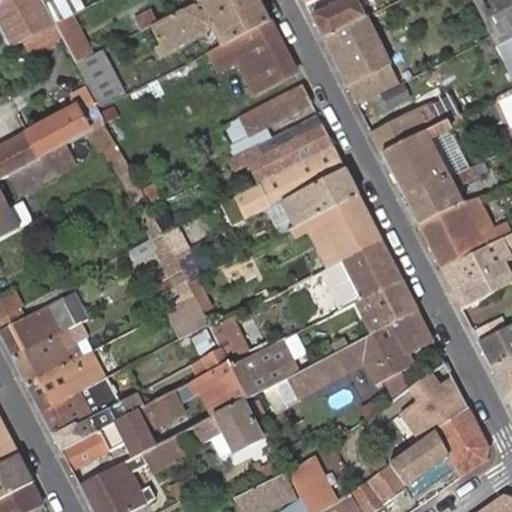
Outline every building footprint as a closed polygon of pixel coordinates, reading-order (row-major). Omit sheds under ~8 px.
[(0,0),(0,31),(10,51),(56,26),(45,7),(41,0),(0,0)] [(227,45),(269,23),(256,0),(205,0),(204,1),(199,3),(159,24),(150,28),(161,47),(153,52),(157,60),(174,51),(171,43),(206,24),(203,17),(210,14),(217,26),(214,28),(219,40),(223,38),(227,45)] [(354,0),(348,0),(311,16),(323,40),(365,19),(354,0)] [(511,0),(472,0),(495,47),(511,38),(511,0)] [(142,33),(150,28),(159,24),(153,13),(136,22),(142,33)] [(56,26),(76,67),(93,57),(72,17),(56,26)] [(365,19),(323,40),(357,106),(399,85),(365,19)] [(255,94),(294,74),(269,23),(227,45),(210,54),(220,71),(228,67),(239,62),(255,94)] [(511,38),(495,47),(511,80),(511,38)] [(311,107),(302,88),(225,128),(236,150),(231,153),(235,160),(258,148),(272,141),(266,130),(311,107)] [(422,110),(372,135),(382,155),(432,128),(430,125),(448,116),(439,97),(420,106),(422,110)] [(41,161),(42,160),(87,136),(90,135),(76,110),(27,136),(41,161)] [(105,127),(107,126),(101,115),(90,121),(96,132),(105,127)] [(263,158),(322,127),(317,117),(272,141),(258,148),(263,158)] [(433,129),(432,128),(382,155),(406,201),(451,178),(446,168),(431,139),(450,129),(450,131),(456,127),(454,122),(446,125),(445,123),(433,129)] [(150,240),(162,235),(131,169),(105,127),(96,132),(90,135),(87,136),(97,153),(102,150),(119,175),(150,240)] [(235,160),(230,163),(235,173),(249,165),(254,176),(243,182),(247,190),(331,145),(322,127),(263,158),(258,148),(235,160)] [(451,178),(470,169),(450,131),(450,129),(431,139),(446,168),(451,178)] [(0,150),(0,182),(9,177),(41,161),(27,136),(0,150)] [(332,147),(237,198),(248,221),(283,203),(344,171),(332,147)] [(9,177),(20,197),(52,180),(42,160),(41,161),(9,177)] [(283,203),(296,229),(358,198),(344,171),(283,203)] [(406,201),(418,226),(464,203),(461,196),(451,178),(406,201)] [(0,213),(0,210),(6,207),(0,195),(0,241),(11,235),(0,213)] [(322,224),(341,262),(381,242),(358,198),(296,229),(292,231),(296,238),(308,231),(322,224)] [(491,230),(475,199),(464,203),(469,213),(477,230),(483,242),(486,240),(491,230)] [(442,271),(511,236),(505,224),(491,230),(486,240),(483,242),(477,230),(469,213),(464,203),(418,226),(442,271)] [(19,231),(6,207),(0,210),(0,213),(11,235),(19,231)] [(308,231),(328,269),(341,262),(322,224),(308,231)] [(178,229),(162,237),(164,239),(174,260),(190,253),(178,229)] [(442,271),(462,311),(511,285),(511,277),(505,264),(511,259),(511,235),(511,236),(442,271)] [(155,275),(159,283),(170,278),(180,272),(174,260),(164,239),(156,243),(159,250),(156,252),(165,270),(155,275)] [(362,303),(402,284),(381,242),(341,262),(328,269),(310,278),(316,287),(335,278),(334,275),(345,270),(362,303)] [(190,253),(174,260),(180,272),(187,285),(197,280),(202,277),(190,253)] [(180,272),(170,278),(180,297),(175,300),(178,306),(193,298),(187,285),(180,272)] [(203,291),(197,280),(187,285),(193,298),(201,313),(212,307),(203,291)] [(393,326),(417,313),(402,284),(362,303),(357,305),(373,336),(393,326)] [(0,319),(21,308),(13,291),(0,297),(0,319)] [(180,341),(192,333),(207,325),(201,313),(193,298),(178,306),(164,314),(180,341)] [(25,318),(21,308),(0,319),(0,335),(13,360),(60,335),(75,328),(61,300),(25,318)] [(511,321),(508,313),(470,330),(511,418),(511,321)] [(203,356),(219,348),(207,325),(192,333),(203,356)] [(373,336),(293,378),(300,392),(365,359),(377,384),(385,380),(403,371),(413,366),(393,326),(373,336)] [(60,335),(13,360),(27,386),(74,362),(60,335)] [(246,400),(247,402),(288,380),(285,375),(278,378),(265,350),(228,368),(246,400)] [(74,362),(27,386),(41,414),(96,384),(82,357),(74,362)] [(168,441),(173,438),(213,417),(241,402),(246,400),(228,368),(226,363),(126,417),(105,428),(60,452),(71,473),(126,446),(133,459),(168,441)] [(394,399),(392,401),(400,412),(451,378),(445,365),(411,388),(394,399)] [(403,371),(385,380),(394,399),(411,388),(403,371)] [(451,378),(400,412),(422,442),(435,433),(467,410),(451,378)] [(96,384),(41,414),(53,437),(97,413),(118,402),(106,379),(96,384)] [(105,428),(126,417),(118,402),(97,413),(105,428)] [(241,402),(213,417),(232,454),(259,441),(241,402)] [(435,433),(458,479),(484,461),(488,449),(467,410),(435,433)] [(53,437),(60,452),(105,428),(97,413),(53,437)] [(0,466),(19,456),(0,420),(0,466)] [(347,495),(358,511),(374,511),(405,490),(413,498),(445,474),(452,484),(458,479),(435,433),(422,442),(347,495)] [(79,487),(91,511),(132,511),(145,505),(130,475),(141,470),(174,452),(168,441),(133,459),(79,487)] [(0,500),(33,483),(19,456),(0,466),(0,500)] [(297,499),(303,511),(322,511),(338,501),(335,496),(330,498),(329,496),(322,501),(306,471),(314,466),(312,461),(286,478),(297,499)] [(263,480),(274,474),(268,465),(259,471),(263,480)] [(322,501),(329,496),(314,466),(306,471),(322,501)] [(130,475),(145,505),(156,500),(141,470),(130,475)] [(244,511),(279,494),(284,503),(293,498),(281,476),(233,501),(238,511),(244,511)] [(0,511),(25,511),(43,503),(33,483),(0,500),(0,511)] [(265,511),(284,503),(279,494),(244,511),(265,511)] [(322,511),(358,511),(347,495),(338,501),(322,511)] [(511,511),(511,498),(502,496),(478,511),(511,511)]
